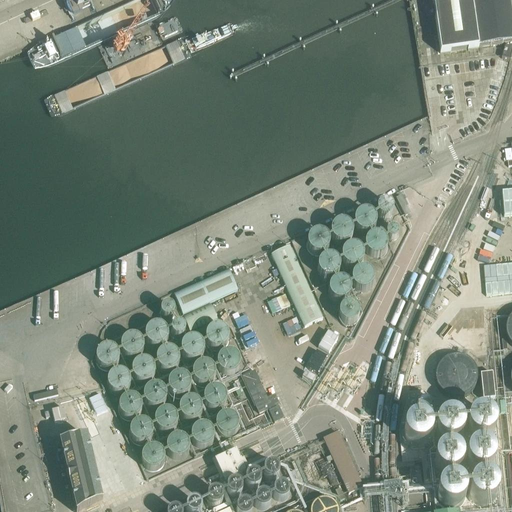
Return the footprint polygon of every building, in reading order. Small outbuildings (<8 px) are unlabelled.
[(100,0),(80,0),(85,10),(102,3),(100,0)] [(511,44),(511,31),(507,0),(432,0),(441,55),(505,46),(511,44)] [(501,60),(510,62),(511,53),(511,44),(505,46),(501,60)] [(480,109),(491,113),(510,63),(498,59),(480,109)] [(462,63),(449,64),(450,106),(463,105),(462,63)] [(442,73),(425,74),(425,82),(442,81),(442,73)] [(393,210),(393,209),(392,206),(391,204),(388,202),(384,201),(381,201),(378,203),(376,206),(375,209),(376,212),(377,215),(380,217),(384,218),(387,218),(390,216),(392,213),(392,212),(393,210)] [(374,224),(374,223),(373,219),(372,217),(371,215),(369,214),(367,213),(363,212),(359,213),(356,214),(355,215),(353,218),(352,220),(351,223),(352,227),(353,229),(354,231),(358,233),(359,234),(362,234),(364,234),(366,234),(369,232),(371,231),(372,229),(373,228),(374,224)] [(350,234),(350,231),(349,229),(347,226),(344,224),(341,223),(340,222),(337,222),(334,223),(331,225),(330,227),(328,229),(328,231),(328,233),(328,236),(328,238),(331,241),(334,244),(336,245),(338,245),(341,245),(343,244),(346,242),(348,241),(349,238),(350,236),(350,234)] [(398,234),(398,231),(396,229),(393,227),(390,227),(388,227),(385,229),(384,232),(384,234),(384,237),(386,239),(388,241),(391,241),(394,241),(396,240),(398,237),(398,234)] [(328,244),(328,241),(327,239),(326,237),(324,236),(321,234),(319,233),(316,233),(314,233),(312,234),(310,235),(308,237),(307,239),(306,241),(305,244),(306,248),(307,250),(309,252),(312,254),(316,255),(319,255),(321,254),(324,252),(327,249),(328,246),(328,244)] [(385,247),(385,245),(384,242),(382,239),(380,237),(378,236),(375,236),(373,236),(369,237),(366,239),(364,241),(363,243),(363,245),(362,247),(363,249),(364,252),(366,255),(369,257),(373,258),(375,258),(378,257),(380,256),(382,255),(384,251),(385,250),(385,247)] [(363,258),(363,255),(362,253),(362,252),(360,249),(357,247),(354,246),(351,246),(347,247),(345,248),(344,250),(342,252),(341,254),(341,258),(341,260),(342,263),(344,266),(348,268),(350,269),(352,269),(356,268),(359,266),(360,265),(362,263),(363,262),(363,258)] [(289,249),(271,257),(304,330),(322,322),(289,249)] [(338,269),(338,268),(338,266),(337,263),(336,262),(335,260),(331,258),(329,257),(327,257),(324,257),(322,258),(320,259),(319,261),(317,264),(316,266),(316,268),(317,272),(319,276),(322,278),(326,279),(330,279),(332,278),(335,277),(336,275),(337,273),(338,271),(338,269)] [(511,264),(505,264),(503,300),(511,300),(511,264)] [(375,281),(374,277),(373,275),(372,273),(370,272),(368,271),(364,270),(361,270),(359,271),(356,273),(354,275),(353,277),(352,281),(352,283),(353,285),(355,289),(357,290),(359,291),(363,292),(365,292),(368,291),(371,289),(372,288),(374,286),(374,284),(375,281)] [(173,297),(182,317),(237,293),(228,273),(173,297)] [(350,292),(350,291),(350,289),(349,286),(348,285),(346,283),(343,281),(341,280),(338,280),(335,281),(332,282),(331,284),(328,287),(328,289),(328,291),(328,293),(328,295),(330,299),(334,301),(336,302),(338,302),(341,302),(343,302),(347,299),(348,298),(349,295),(350,292)] [(273,314),(290,307),(285,296),(268,304),(273,314)] [(160,311),(162,312),(164,313),(167,312),(169,311),(171,309),(172,306),(172,303),(171,301),(170,299),(167,297),(165,297),(162,297),(160,298),(158,300),(157,302),(156,305),(157,307),(158,309),(160,311)] [(359,316),(359,315),(359,311),(357,309),(356,307),(354,306),(352,305),(348,304),(346,304),(344,305),(342,306),(340,307),(338,310),(337,313),(337,315),(337,319),(339,322),(341,324),(343,325),(347,326),(350,326),(352,326),(354,325),(356,323),(357,322),(358,320),(359,316)] [(189,333),(217,320),(210,306),(183,318),(189,333)] [(170,327),(172,328),(174,329),(177,328),(179,327),(180,325),(181,323),(181,320),(180,318),(179,316),(177,315),(175,314),(172,315),(170,316),(169,317),(167,319),(167,321),(167,324),(168,326),(170,327)] [(472,324),(460,341),(475,351),(487,335),(472,324)] [(167,337),(167,334),(166,332),(164,329),(162,328),(160,326),(156,325),(154,326),(151,326),(148,328),(146,332),(145,334),(144,336),(144,338),(145,340),(147,344),(149,346),(151,347),(155,348),(158,348),(160,347),(163,345),(166,341),(167,339),(167,337)] [(228,339),(228,338),(227,334),(226,332),(225,331),(223,329),(221,328),(216,327),(212,328),(210,329),(208,331),(207,333),(206,334),(205,338),(206,343),(207,344),(208,346),(212,349),(215,350),(218,350),(220,349),(222,348),(224,347),(226,345),(227,343),(228,339)] [(327,332),(317,355),(328,360),(338,337),(327,332)] [(142,347),(142,346),(141,342),(140,340),(139,339),(136,336),(133,335),(131,335),(127,336),(124,337),(123,338),(121,342),(120,344),(120,346),(120,350),(121,352),(122,354),(126,356),(127,357),(130,358),(132,358),(134,357),(137,356),(139,354),(140,353),(141,351),(142,347)] [(201,350),(201,349),(201,347),(200,345),(198,342),(195,339),(191,338),(187,338),(185,339),(182,341),(181,343),(180,345),(179,349),(179,352),(180,354),(182,357),(184,359),(186,360),(190,360),(192,360),(194,360),(197,358),(199,356),(200,354),(201,352),(201,350)] [(117,359),(117,358),(117,354),(115,351),(113,349),(111,348),(107,347),(104,347),(102,348),(98,350),(96,354),(95,356),(95,358),(96,362),(97,364),(98,366),(100,367),(102,369),(106,370),(108,369),(111,369),(114,367),(116,363),(117,361),(117,359)] [(179,362),(179,361),(178,359),(178,357),(177,355),(175,353),(173,352),(172,351),(168,350),(165,350),(163,351),(160,353),(158,354),(157,356),(156,359),(156,361),(157,365),(158,367),(159,369),(162,371),(166,372),(169,372),(171,372),(173,371),(175,369),(177,366),(178,364),(179,362)] [(237,365),(237,362),(236,360),(235,359),(234,357),(230,354),(227,353),(224,354),(221,354),(218,357),(216,359),(215,360),(215,362),(215,364),(215,367),(216,369),(218,372),(221,375),(224,376),(225,376),(228,376),(230,375),(233,373),(235,372),(236,369),(237,365)] [(474,376),(474,375),(474,372),(473,367),(470,363),(468,360),(465,357),(461,356),(457,354),(454,354),(448,354),(444,356),(441,357),(438,360),(436,363),(433,367),(432,371),(431,375),(432,379),(433,383),(435,387),(437,390),(441,393),(444,395),(448,396),(452,397),(457,397),(461,395),(464,394),(468,391),(470,388),(473,384),(474,380),(474,376)] [(153,373),(153,372),(153,370),(152,368),(151,366),(150,364),(146,362),(143,361),(140,361),(137,362),(134,364),(132,366),(131,368),(131,372),(131,374),(131,376),(132,378),(134,380),(136,382),(138,383),(141,383),(145,383),(146,383),(149,381),(151,379),(152,377),(153,375),(153,373)] [(214,376),(214,375),(213,371),(212,370),(210,368),(209,366),(207,365),(203,364),(200,364),(198,365),(195,367),(194,368),(192,371),(191,373),(191,375),(192,379),(193,381),(194,383),(196,385),(198,386),(202,387),(205,386),(207,386),(210,384),(212,380),(213,378),(214,376)] [(129,384),(129,381),(128,379),(127,377),(126,375),(122,373),(120,372),(118,372),(114,373),(111,375),(110,376),(108,378),(108,380),(107,384),(108,388),(109,390),(110,392),(114,394),(116,395),(118,395),(121,395),(123,394),(126,392),(128,389),(129,388),(129,384)] [(267,401),(254,373),(242,379),(254,406),(267,401)] [(190,387),(190,385),(189,382),(188,380),(187,379),(184,376),(180,375),(177,376),(175,376),(173,377),(171,379),(170,380),(168,383),(168,387),(168,391),(170,393),(171,395),(174,397),(177,398),(179,398),(183,397),(185,396),(187,395),(189,391),(190,389),(190,387)] [(492,375),(479,376),(482,402),(494,401),(492,375)] [(165,398),(164,394),(163,392),(162,390),(160,389),(158,387),(154,386),(152,387),(150,387),(146,389),(145,391),(143,393),(143,396),(143,398),(143,401),(144,404),(146,405),(149,408),(153,409),(156,409),(158,408),(161,406),(164,403),(165,401),(165,398)] [(225,401),(225,400),(225,398),(225,396),(222,392),(220,390),(218,389),(214,389),(210,389),(207,391),(205,393),(204,395),(203,397),(203,400),(203,402),(204,404),(205,406),(206,407),(209,410),(213,411),(217,411),(219,410),(222,408),(223,407),(224,405),(225,403),(225,401)] [(141,408),(141,406),(141,403),(138,400),(136,398),(134,397),(130,397),(128,397),(126,397),(124,398),(122,400),(120,403),(119,405),(119,407),(119,410),(120,412),(121,414),(122,415),(125,418),(126,418),(129,419),(132,419),(134,419),(136,417),(138,416),(139,414),(141,412),(141,408)] [(274,397),(267,401),(254,406),(259,416),(279,407),(274,397)] [(201,410),(200,406),(198,402),(195,400),(193,399),(191,399),(188,399),(186,399),(184,400),(182,402),(181,404),(180,406),(179,410),(179,412),(180,414),(182,418),(185,420),(187,421),(190,421),(194,421),(196,419),(198,418),(200,415),(201,413),(201,410)] [(283,421),(282,419),(277,409),(269,414),(274,425),(283,421)] [(177,422),(177,420),(176,417),(174,414),(173,413),(170,412),(166,411),(164,411),(162,412),(159,414),(157,415),(156,417),(155,419),(155,422),(155,426),(157,428),(158,430),(161,432),(164,433),(165,433),(168,433),(171,432),(174,430),(176,427),(177,425),(177,422)] [(238,426),(238,425),(237,421),(235,418),(233,416),(232,415),(228,414),(225,414),(223,414),(221,416),(219,417),(218,418),(217,420),(216,422),(216,425),(216,427),(216,429),(217,431),(219,433),(222,435),(224,436),(227,436),(231,436),(233,434),(235,433),(237,430),(238,426)] [(493,431),(493,430),(492,428),(492,426),(489,422),(486,419),(483,418),(481,418),(478,418),(476,419),(473,420),(472,422),(470,423),(469,425),(468,428),(468,430),(468,433),(469,435),(470,437),(471,439),(473,441),(475,442),(479,443),(482,443),(485,442),(489,440),(490,438),(492,436),(492,433),(493,431)] [(460,433),(460,430),(459,428),(457,424),(453,421),(451,420),(448,420),(446,420),(444,421),(441,422),(439,424),(438,425),(437,428),(436,430),(436,432),(436,435),(436,437),(437,439),(439,441),(441,443),(443,444),(447,445),(450,445),(453,444),(456,442),(458,440),(459,438),(460,435),(460,433)] [(151,434),(151,433),(151,431),(150,429),(149,427),(148,425),(146,424),(144,423),(140,422),(138,422),(135,423),(132,425),(131,427),(129,429),(129,433),(129,437),(130,439),(132,441),(135,444),(138,444),(140,445),(144,444),(146,443),(148,441),(150,438),(151,436),(151,434)] [(428,437),(428,436),(428,434),(427,431),(425,428),(421,425),(419,424),(416,424),(414,424),(411,425),(409,426),(407,427),(406,429),(404,431),(404,433),(403,436),(404,439),(404,441),(405,443),(407,445),(408,446),(411,448),(415,449),(418,449),(420,448),(424,445),(426,444),(427,441),(428,439),(428,437)] [(214,437),(213,433),(212,431),(211,429),(209,428),(207,427),(203,426),(200,426),(198,427),(195,429),(192,432),(192,434),(191,437),(192,441),(194,445),(196,446),(198,447),(202,448),(205,448),(207,447),(210,445),(213,442),(214,440),(214,437)] [(362,490),(337,435),(322,441),(347,497),(362,490)] [(121,437),(109,441),(115,458),(127,453),(121,437)] [(188,449),(188,448),(188,446),(187,444),(186,442),(185,440),(183,439),(181,438),(177,437),(175,437),(172,438),(169,440),(167,442),(166,444),(166,448),(166,452),(167,455),(169,456),(172,459),(174,459),(177,460),(181,459),(183,458),(185,456),(187,453),(188,451),(188,449)] [(83,511),(102,504),(93,469),(86,438),(59,445),(66,475),(74,511),(83,511)] [(164,460),(163,457),(163,455),(162,453),(160,452),(157,449),(155,449),(152,449),(148,449),(145,452),(142,455),(142,457),(141,460),(142,464),(143,466),(145,468),(148,470),(152,471),(155,471),(157,470),(160,468),(163,465),(163,463),(164,460)] [(492,462),(492,459),(491,457),(489,453),(485,450),(483,449),(480,449),(478,449),(476,450),(473,451),(471,453),(470,454),(469,456),(468,459),(467,461),(468,464),(468,466),(469,468),(471,470),(473,472),(475,473),(479,474),(482,474),(485,473),(488,471),(490,469),(491,467),(492,464),(492,462)] [(240,457),(238,452),(214,464),(216,468),(224,485),(248,474),(240,457)] [(460,464),(459,462),(459,459),(456,455),(453,453),(450,452),(448,452),(445,452),(443,452),(440,454),(439,455),(437,457),(436,459),(435,461),(435,464),(435,467),(436,469),(437,471),(438,473),(440,474),(442,475),(446,476),(449,476),(452,476),(456,473),(457,472),(459,469),(459,467),(460,464)] [(269,481),(271,481),(273,481),(276,481),(278,479),(279,477),(280,474),(280,471),(279,469),(277,467),(274,466),(271,466),(269,467),(267,468),(265,470),(264,472),(264,475),(265,477),(267,479),(269,481)] [(250,489),(252,490),(255,490),(257,489),(259,487),(261,485),(261,483),(261,480),(260,478),(259,476),(256,475),(254,474),(251,475),(249,476),(247,478),(246,480),(246,483),(246,485),(248,487),(250,489)] [(496,495),(496,492),(495,490),(492,486),(489,484),(486,483),(484,482),(481,483),(479,483),(476,484),(475,486),(473,487),(472,490),(471,492),(471,495),(471,497),(472,499),(473,501),(474,503),(476,505),(478,506),(482,507),(485,507),(488,506),(492,504),(493,502),(495,500),(495,497),(496,495)] [(231,498),(234,499),(236,499),(239,498),(241,497),(242,494),(243,492),(242,489),(241,487),(239,485),(237,484),(235,484),(232,484),(230,485),(228,487),(227,490),(227,492),(228,495),(229,497),(231,498)] [(463,497),(463,496),(463,494),(462,491),(459,488),(456,485),(453,484),(451,484),(448,484),(446,485),(443,486),(442,487),(440,489),(439,491),(438,494),(438,496),(438,499),(439,501),(440,503),(441,505),(443,506),(445,508),(450,509),(452,509),(455,508),(459,505),(460,504),(462,501),(463,499),(463,497)] [(278,501),(280,502),(283,502),(285,501),(287,499),(289,497),(289,494),(289,492),(288,489),(286,487),(284,486),(281,486),(278,486),(276,488),(274,490),(273,492),(273,495),(274,497),(276,500),(278,501)] [(211,507),(214,508),(216,508),(219,507),(221,506),(222,504),(223,501),(223,498),(222,496),(220,494),(217,493),(215,493),(212,493),(210,494),(208,496),(207,499),(207,501),(208,504),(209,506),(211,507)] [(260,509),(262,510),(265,510),(267,509),(269,507),(270,505),(270,503),(270,500),(269,498),(267,496),(265,495),(262,495),(260,496),(258,497),(256,499),(256,501),(255,504),(256,506),(258,508),(260,509)] [(338,511),(339,511),(339,509),(338,506),(335,501),(332,499),(330,498),(328,497),(325,496),(321,497),(319,497),(316,499),(314,500),(312,502),(310,505),(309,508),(309,511),(308,511),(338,511)] [(201,511),(202,510),(201,508),(200,506),(199,504),(197,503),(194,503),(192,503),(190,504),(188,506),(187,508),(187,511),(201,511)]
